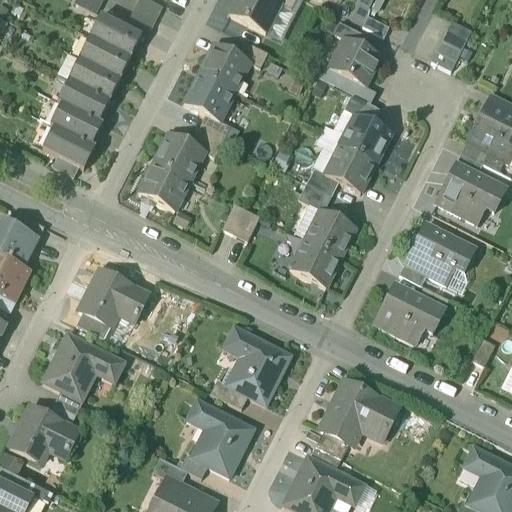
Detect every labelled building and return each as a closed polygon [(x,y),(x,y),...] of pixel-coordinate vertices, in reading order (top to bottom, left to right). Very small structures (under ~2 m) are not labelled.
[(100,8),(85,0),(77,0),(73,8),(95,18),(100,8)] [(266,0),(238,0),(229,20),(264,38),(279,7),(280,6),(266,0)] [(296,0),(266,0),(280,6),(279,7),(290,13),(296,0)] [(370,11),(376,13),(381,0),(360,0),(349,24),(361,30),(370,11)] [(161,11),(140,1),(134,12),(156,22),(161,11)] [(156,22),(134,12),(129,22),(150,33),(156,22)] [(388,32),(367,21),(362,32),(383,42),(388,32)] [(140,41),(103,23),(91,44),(92,45),(129,63),(140,41)] [(470,36),(451,26),(446,36),(465,46),(470,36)] [(364,40),(339,27),(332,39),(343,45),(344,43),(358,50),(364,40)] [(465,46),(446,36),(440,46),(460,56),(465,46)] [(358,50),(344,43),(343,45),(334,63),(336,65),(332,74),(329,73),(328,74),(364,92),(380,61),(358,50)] [(129,63),(92,45),(81,66),(118,85),(129,64),(129,63)] [(267,58),(243,46),(236,61),(249,68),(259,74),(267,58)] [(460,56),(440,46),(435,56),(455,66),(460,56)] [(236,61),(214,50),(199,80),(234,97),(249,68),(236,61)] [(455,66),(435,56),(430,66),(450,76),(455,66)] [(118,85),(81,66),(71,88),(108,107),(119,85),(118,85)] [(234,97),(199,80),(184,109),(205,120),(219,127),(234,97)] [(108,107),(71,88),(60,109),(64,111),(97,128),(108,107)] [(376,114),(351,101),(343,116),(354,121),(355,120),(369,127),(376,114)] [(511,121),(486,108),(466,148),(487,159),(507,169),(511,159),(511,121)] [(97,128),(64,111),(53,132),(56,134),(90,152),(101,130),(97,128)] [(219,127),(205,120),(198,135),(222,147),(229,132),(219,127)] [(369,127),(355,120),(354,121),(345,140),(347,141),(342,152),(375,169),(390,138),(369,127)] [(90,152),(56,134),(45,156),(57,162),(78,172),(83,175),(94,153),(90,152)] [(222,147),(198,135),(190,150),(203,157),(214,163),(222,147)] [(190,150),(169,139),(154,169),(188,186),(203,157),(190,150)] [(487,159),(466,148),(461,159),(482,169),(487,159)] [(375,169),(342,152),(336,163),(333,161),(324,179),(324,180),(338,188),(359,199),(375,169)] [(482,169),(461,159),(455,169),(476,180),(482,169)] [(78,172),(57,162),(51,172),(73,183),(78,172)] [(188,186),(154,169),(139,198),(173,216),(188,186)] [(476,180),(455,169),(435,208),(476,229),(484,213),(492,217),(504,194),(476,180)] [(324,179),(313,174),(305,190),(330,202),(338,188),(324,180),(324,179)] [(330,202),(305,190),(297,206),(318,216),(319,215),(323,217),(330,202)] [(323,217),(319,215),(318,216),(309,235),(312,236),(307,246),(340,263),(355,233),(323,217)] [(246,216),(234,241),(247,247),(259,222),(246,216)] [(43,233),(16,219),(10,229),(38,244),(43,233)] [(10,229),(1,225),(0,225),(0,262),(23,274),(38,244),(10,229)] [(424,230),(404,269),(425,280),(445,289),(453,273),(462,278),(474,255),(424,230)] [(340,263),(307,246),(301,257),(298,256),(289,275),(324,293),(340,263)] [(23,274),(0,262),(0,300),(15,308),(30,278),(23,274)] [(425,280),(404,269),(399,279),(420,290),(425,280)] [(98,276),(78,316),(82,318),(109,332),(111,333),(117,320),(134,329),(148,301),(98,276)] [(417,302),(393,290),(373,329),(414,350),(422,334),(431,338),(443,315),(417,302)] [(448,304),(422,292),(417,302),(442,315),(448,304)] [(109,332),(82,318),(76,331),(103,345),(109,332)] [(289,362),(233,333),(223,354),(240,363),(226,390),(226,391),(247,402),(264,411),(289,362)] [(124,368),(66,339),(42,388),(59,397),(81,407),(95,379),(113,388),(124,368)] [(494,350),(482,344),(471,366),(483,372),(494,350)] [(226,390),(216,385),(209,398),(240,414),(247,402),(226,391),(226,390)] [(344,387),(320,435),(323,437),(348,449),(352,451),(360,435),(381,446),(397,413),(344,387)] [(81,407),(59,397),(53,409),(75,420),(82,408),(81,407)] [(253,434),(196,406),(185,429),(203,438),(191,462),(191,463),(207,471),(229,482),(253,434)] [(75,420),(53,409),(47,421),(69,433),(75,420)] [(47,421),(29,412),(9,453),(41,469),(47,457),(64,465),(78,437),(69,433),(47,421)] [(348,449),(323,437),(315,452),(340,465),(348,449)] [(511,511),(511,471),(473,451),(462,472),(481,481),(467,508),(467,509),(472,511),(511,511)] [(191,462),(186,459),(179,473),(187,477),(200,484),(207,471),(191,463),(191,462)] [(364,490),(306,461),(282,509),(286,511),(329,511),(335,501),(353,510),(364,490)] [(179,473),(159,463),(152,477),(166,484),(166,483),(180,490),(187,477),(179,473)] [(31,488),(1,472),(0,473),(0,484),(26,498),(31,488)] [(180,490),(166,483),(166,484),(151,511),(212,511),(215,507),(180,490)] [(0,484),(0,511),(42,511),(45,508),(33,502),(26,498),(0,484)] [(38,491),(31,488),(26,498),(33,502),(38,491)] [(50,497),(38,491),(33,502),(45,508),(50,497)]
